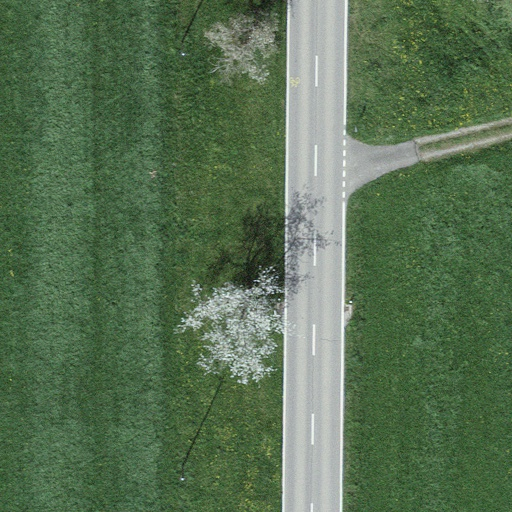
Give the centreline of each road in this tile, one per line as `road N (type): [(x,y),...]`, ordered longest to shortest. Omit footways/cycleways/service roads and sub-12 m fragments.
road 1 (secondary): [(309,511),(317,0)]
road 2 (track): [(314,176),(511,128)]
